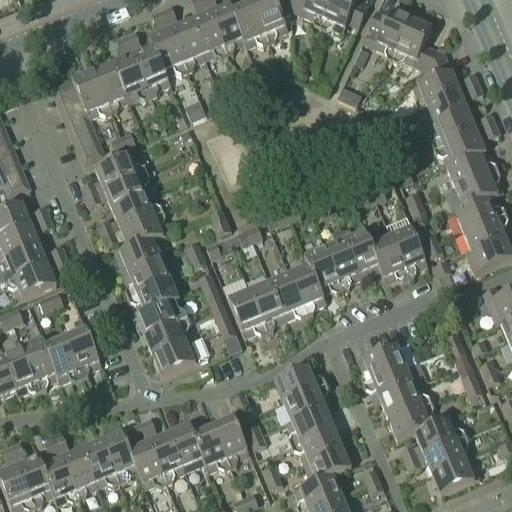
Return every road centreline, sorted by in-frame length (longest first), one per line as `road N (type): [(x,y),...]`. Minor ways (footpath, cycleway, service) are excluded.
road 1 (residential): [(146,403),(3,52)]
road 2 (residential): [(146,403),(213,396),(333,348)]
road 3 (residential): [(333,348),(511,279)]
road 4 (residential): [(401,511),(333,348)]
road 5 (residential): [(0,423),(146,403)]
